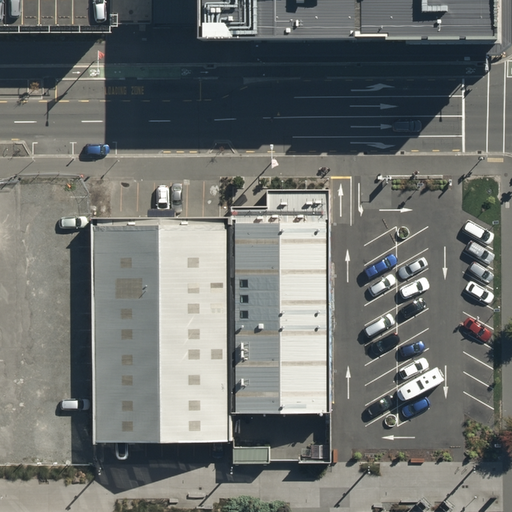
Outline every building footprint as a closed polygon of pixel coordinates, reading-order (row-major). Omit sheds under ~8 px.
[(0,0),(0,28),(108,28),(107,0),(0,0)] [(206,0),(207,27),(207,38),(500,37),(500,17),(500,0),(206,0)] [(270,206),(234,207),(234,422),(331,422),(333,189),(270,189),(270,206)] [(230,217),(97,218),(97,440),(231,440),(230,217)] [(6,357),(0,356),(0,411),(23,412),(23,373),(6,373),(6,357)] [(271,443),(233,444),(233,463),(271,462),(271,443)]
